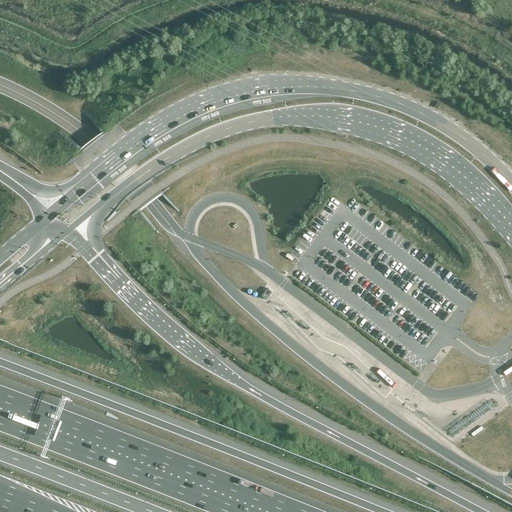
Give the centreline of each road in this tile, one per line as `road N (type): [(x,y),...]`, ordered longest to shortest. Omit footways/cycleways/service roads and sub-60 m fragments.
road 1 (secondary): [(511,185),(452,130),(395,103),(328,86),(283,87),(194,108),(124,151),(46,217)]
road 2 (secondary): [(68,229),(178,149),(253,122),(309,115),(371,125),(432,153),(511,227)]
road 3 (motorway): [(479,511),(227,375),(152,316),(68,229)]
road 4 (motorway): [(380,511),(0,363)]
road 5 (motorway): [(263,511),(0,410)]
road 6 (motorway): [(0,454),(148,511)]
